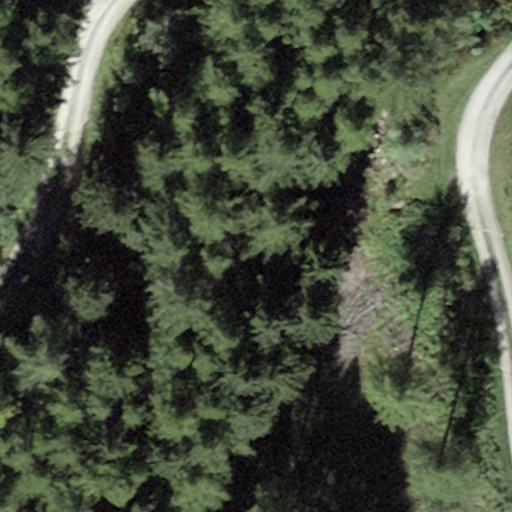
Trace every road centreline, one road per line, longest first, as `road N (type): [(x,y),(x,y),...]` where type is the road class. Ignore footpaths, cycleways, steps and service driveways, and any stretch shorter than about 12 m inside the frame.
road 1 (track): [(125,0),(68,191),(0,294)]
road 2 (track): [(511,342),(472,143),(511,92)]
